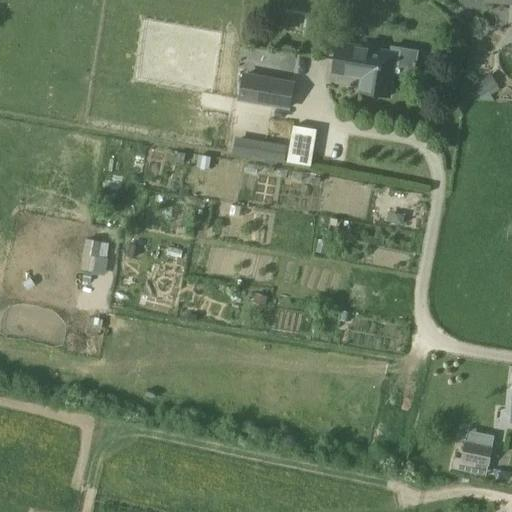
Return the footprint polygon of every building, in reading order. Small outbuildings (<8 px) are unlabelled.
[(360,91),(390,96),(398,52),(338,42),(333,73),(362,78),(360,91)] [(289,109),(292,93),(294,83),(244,74),(239,99),(289,109)] [(312,164),(317,127),(292,124),(287,161),(312,164)] [(285,161),(287,142),(235,137),(233,156),(285,161)] [(453,469),(475,473),(478,462),(489,464),(495,436),(469,430),(463,458),(455,456),(453,469)]
